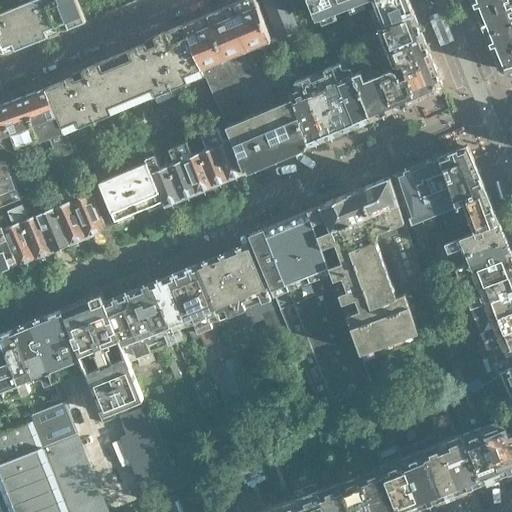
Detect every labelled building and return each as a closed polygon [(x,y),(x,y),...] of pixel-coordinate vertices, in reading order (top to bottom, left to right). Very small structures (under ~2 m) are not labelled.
[(86,21),(77,0),(30,0),(14,7),(29,44),(86,21)] [(269,36),(278,33),(266,0),(239,0),(231,4),(259,78),(281,69),(269,36)] [(414,12),(409,0),(308,0),(316,19),(366,0),(374,0),(384,24),(414,12)] [(473,0),(479,13),(510,0),(473,0)] [(511,0),(510,0),(479,13),(486,31),(511,21),(511,0)] [(259,78),(231,4),(183,23),(201,66),(215,97),(259,78)] [(0,55),(29,44),(14,7),(0,12),(0,55)] [(414,12),(384,24),(378,26),(388,49),(423,35),(414,12)] [(511,21),(486,31),(494,53),(511,45),(511,21)] [(201,66),(183,23),(153,36),(145,40),(146,42),(114,55),(134,102),(177,84),(175,77),(201,66)] [(432,58),(423,35),(388,49),(392,61),(398,64),(402,62),(404,69),(432,58)] [(341,44),(340,41),(338,37),(323,43),(326,51),(341,44)] [(394,108),(379,72),(380,72),(368,43),(345,52),(352,70),(372,117),(394,108)] [(511,45),(494,53),(500,68),(501,69),(505,71),(506,71),(511,68),(511,45)] [(134,102),(114,55),(81,69),(73,73),(74,75),(46,87),(62,124),(88,113),(91,120),(134,102)] [(442,83),(432,58),(404,69),(406,74),(416,98),(440,89),(442,84),(442,83)] [(372,117),(352,70),(345,73),(340,63),(333,66),(357,123),(372,117)] [(357,123),(333,66),(325,69),(329,80),(322,83),(341,130),(357,123)] [(416,98),(406,74),(399,77),(396,69),(391,67),(380,72),(379,72),(394,108),(416,98)] [(309,143),(291,96),(281,69),(259,78),(288,152),(309,143)] [(341,130),(322,83),(314,86),(310,76),(302,79),(326,136),(341,130)] [(288,152),(259,78),(215,97),(226,123),(232,136),(245,170),(288,152)] [(326,136),(302,79),(295,82),(299,93),(291,96),(309,143),(326,136)] [(62,124),(46,87),(24,95),(31,115),(35,113),(43,134),(45,133),(48,137),(55,153),(56,152),(58,158),(74,152),(62,124)] [(43,134),(35,113),(31,115),(24,95),(2,103),(17,143),(43,134)] [(17,143),(2,103),(0,103),(0,144),(6,143),(7,145),(9,146),(17,143)] [(245,170),(232,136),(223,140),(217,127),(209,130),(229,177),(245,170)] [(229,177),(209,130),(201,134),(207,147),(199,150),(213,183),(229,177)] [(213,183),(199,150),(191,154),(185,140),(177,144),(197,190),(213,183)] [(197,190),(177,144),(169,147),(175,160),(167,164),(181,197),(197,190)] [(487,191),(469,148),(467,144),(437,156),(456,204),(463,201),(487,191)] [(181,197),(167,164),(159,167),(153,154),(146,157),(150,166),(165,203),(181,197)] [(456,204),(437,156),(395,173),(414,221),(456,204)] [(81,168),(76,157),(60,164),(65,175),(81,168)] [(0,177),(8,174),(2,158),(0,158),(0,177)] [(33,165),(31,158),(23,160),(26,167),(33,165)] [(26,167),(23,160),(16,163),(19,170),(26,167)] [(165,203),(150,166),(102,186),(117,223),(134,216),(132,212),(146,206),(148,210),(165,203)] [(17,198),(8,174),(0,177),(0,204),(5,203),(13,200),(17,198)] [(423,273),(390,175),(309,208),(309,209),(315,224),(326,219),(331,230),(319,234),(325,248),(337,243),(343,257),(330,262),(336,276),(343,273),(349,288),(342,291),(346,301),(358,296),(362,307),(350,312),(367,352),(417,332),(422,347),(436,342),(414,284),(397,291),(394,285),(423,273)] [(107,228),(91,191),(80,195),(74,181),(59,188),(65,202),(53,206),(69,243),(107,228)] [(499,222),(486,192),(487,191),(463,201),(475,231),(499,222)] [(69,244),(69,243),(53,206),(50,199),(35,205),(39,213),(54,250),(69,244)] [(54,250),(39,213),(28,217),(22,203),(15,206),(13,200),(5,203),(13,223),(3,227),(18,263),(19,264),(54,250)] [(319,234),(315,224),(309,209),(264,227),(287,284),(295,303),(342,420),(383,405),(362,354),(367,352),(350,312),(346,301),(342,291),(336,276),(330,262),(325,248),(319,234)] [(0,269),(18,263),(3,227),(0,219),(0,269)] [(463,255),(506,237),(499,222),(475,231),(445,243),(449,251),(460,247),(463,255)] [(287,284),(264,227),(250,233),(281,309),(295,303),(287,284)] [(459,275),(511,253),(506,237),(463,255),(466,263),(455,268),(459,275)] [(331,433),(280,309),(252,241),(197,264),(216,311),(266,433),(271,445),(274,453),(331,433)] [(476,287),(511,271),(511,253),(459,275),(462,283),(473,279),(476,286),(476,287)] [(216,311),(197,264),(170,275),(189,322),(196,320),(200,330),(214,324),(210,314),(216,311)] [(472,307),(511,290),(511,271),(476,287),(476,286),(465,291),(472,307)] [(189,322),(170,275),(155,281),(178,339),(185,336),(181,326),(189,322)] [(178,339),(155,281),(140,287),(159,335),(167,331),(171,341),(178,339)] [(159,335),(140,287),(105,301),(124,349),(135,344),(139,355),(143,353),(146,358),(155,354),(149,339),(159,335)] [(478,323),(511,309),(511,290),(472,307),(478,323)] [(146,404),(124,349),(105,301),(101,292),(90,297),(89,298),(64,308),(63,308),(63,307),(62,308),(87,371),(104,414),(116,409),(119,415),(146,404)] [(345,427),(342,420),(295,303),(281,309),(280,309),(331,433),(345,427)] [(87,371),(62,308),(35,318),(30,320),(54,380),(62,377),(57,366),(77,358),(83,373),(87,371)] [(485,339),(511,327),(511,309),(478,323),(485,339)] [(54,380),(30,320),(14,327),(34,375),(42,372),(46,383),(54,380)] [(34,375),(14,327),(0,332),(0,337),(2,342),(21,391),(22,393),(30,389),(26,378),(34,375)] [(502,350),(511,346),(511,327),(485,339),(488,347),(499,342),(502,350)] [(21,391),(2,342),(0,342),(0,380),(7,397),(21,391)] [(504,369),(511,365),(511,346),(502,350),(506,358),(495,363),(498,371),(504,369)] [(197,383),(208,404),(223,396),(213,376),(197,383)] [(458,387),(455,377),(436,384),(439,394),(458,387)] [(490,399),(482,378),(467,383),(475,404),(490,399)] [(478,412),(475,404),(467,383),(460,386),(461,389),(448,394),(464,436),(482,481),(502,473),(478,412)] [(72,398),(67,384),(57,388),(63,402),(66,400),(72,398)] [(448,394),(437,398),(440,406),(451,402),(448,394)] [(66,400),(63,402),(32,414),(34,420),(31,421),(36,431),(72,417),(66,400)] [(119,415),(126,433),(121,434),(147,498),(147,500),(179,487),(178,483),(173,470),(146,404),(119,415)] [(511,469),(511,441),(509,433),(498,404),(478,412),(502,473),(511,469)] [(79,433),(72,417),(36,431),(42,447),(79,433)] [(0,480),(4,491),(0,493),(0,511),(67,511),(61,496),(55,480),(48,464),(42,447),(36,431),(31,421),(0,433),(0,480)] [(371,454),(361,427),(345,433),(356,459),(371,454)] [(85,449),(79,433),(42,447),(48,464),(85,449)] [(271,445),(266,433),(238,444),(243,457),(271,445)] [(356,459),(345,433),(332,438),(342,464),(356,459)] [(482,481),(464,436),(444,443),(462,489),(482,481)] [(462,489),(444,443),(424,451),(441,497),(462,489)] [(92,465),(85,449),(48,464),(55,480),(92,465)] [(441,497),(424,451),(403,459),(421,505),(441,497)] [(281,455),(270,459),(273,467),(284,462),(281,455)] [(178,483),(213,469),(208,456),(173,470),(178,483)] [(401,511),(421,505),(403,459),(383,467),(400,511),(401,511)] [(98,482),(92,465),(55,480),(61,496),(98,482)] [(252,466),(241,470),(244,477),(255,473),(252,466)] [(400,511),(383,467),(362,475),(376,511),(400,511)] [(376,511),(362,475),(341,483),(352,511),(376,511)] [(327,511),(320,491),(316,480),(295,488),(299,500),(303,511),(327,511)] [(68,511),(105,498),(98,482),(61,496),(67,511),(68,511)] [(352,511),(341,483),(320,491),(327,511),(352,511)] [(110,511),(105,498),(68,511),(110,511)] [(303,511),(299,500),(279,507),(280,511),(303,511)]
